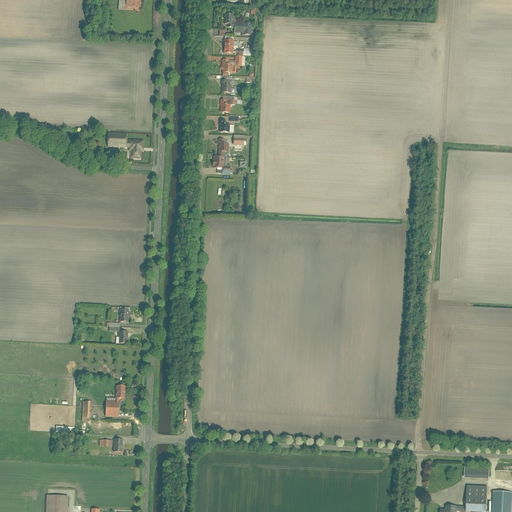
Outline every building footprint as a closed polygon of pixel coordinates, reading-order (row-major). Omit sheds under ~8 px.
[(143,0),(127,0),(127,8),(143,9),(143,0)] [(234,16),(226,15),(225,24),(234,25),(234,23),(234,16)] [(246,35),(252,35),(253,24),(234,23),(234,25),(234,28),(236,29),(236,33),(246,33),(246,35)] [(235,42),(224,41),(224,54),(234,54),(235,42)] [(255,58),(255,50),(244,49),(244,50),(244,57),(255,58)] [(244,57),(236,57),(236,61),(236,66),(237,67),(243,67),(244,57)] [(237,67),(236,66),(236,61),(224,60),(223,73),(224,73),(229,73),(237,73),(237,67)] [(227,81),(222,81),(221,93),(232,94),(232,86),(227,86),(227,81)] [(228,100),(221,100),(221,113),(231,113),(232,105),(227,105),(228,100)] [(225,121),(219,121),(219,126),(220,126),(220,133),(229,134),(230,123),(225,123),(225,121)] [(129,134),(110,134),(109,148),(128,149),(129,141),(129,134)] [(234,146),(246,146),(246,136),(234,136),(234,146)] [(224,139),(220,139),(219,156),(224,156),(224,152),(230,153),(230,144),(224,144),(224,139)] [(146,141),(129,141),(128,149),(130,149),(130,151),(132,151),(132,159),(143,159),(143,152),(145,152),(146,141)] [(215,156),(215,168),(223,168),(225,168),(225,167),(226,156),(215,156)] [(130,311),(120,311),(119,323),(130,323),(130,311)] [(121,324),(108,323),(108,327),(110,327),(110,331),(121,331),(121,324)] [(130,332),(119,332),(119,337),(117,337),(117,344),(129,344),(130,332)] [(126,400),(127,387),(118,387),(117,399),(121,399),(126,400)] [(117,402),(107,401),(106,417),(121,418),(121,402),(117,402)] [(92,402),(85,402),(84,416),(92,417),(92,402)] [(124,441),(114,441),(114,452),(124,453),(124,441)] [(489,470),(464,469),(464,480),(489,481),(489,470)] [(485,511),(487,487),(467,486),(466,507),(446,506),(445,510),(439,509),(438,511),(511,511),(511,493),(494,493),(492,511),(485,511)] [(69,511),(70,496),(48,495),(47,511),(69,511)]
